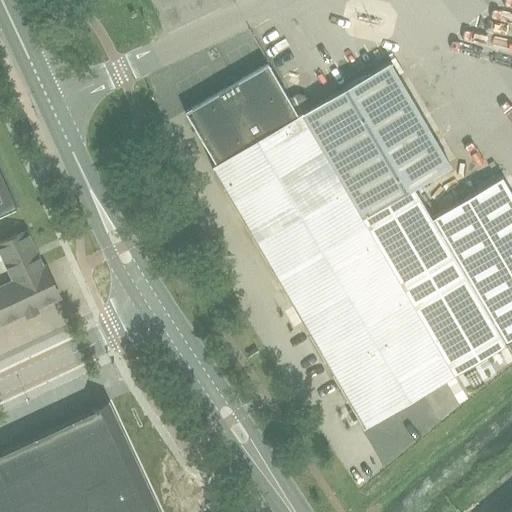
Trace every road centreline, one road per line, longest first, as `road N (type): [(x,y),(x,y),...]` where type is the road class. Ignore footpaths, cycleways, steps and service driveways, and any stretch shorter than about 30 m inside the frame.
road 1 (primary): [(288,511),(158,310)]
road 2 (primary): [(158,310),(117,248),(46,102)]
road 3 (tertiary): [(0,387),(158,310)]
